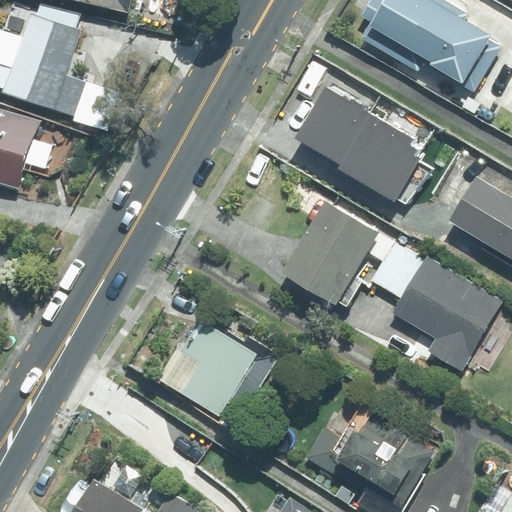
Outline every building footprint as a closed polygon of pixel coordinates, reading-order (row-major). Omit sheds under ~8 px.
[(79,0),(134,14),(137,0),(79,0)] [(493,34),(434,0),(388,0),(366,38),(459,93),(493,34)] [(80,27),(84,13),(45,4),(41,14),(35,12),(17,66),(0,60),(0,84),(10,88),(8,92),(59,109),(86,29),(80,27)] [(511,88),(511,77),(497,68),(480,99),(499,110),(511,88)] [(323,87),(294,138),(339,163),(337,168),(406,205),(435,168),(421,159),(415,155),(417,148),(410,145),(414,139),(323,87)] [(0,180),(23,188),(38,139),(12,131),(18,112),(0,106),(0,180)] [(511,189),(485,174),(458,219),(511,251),(511,189)] [(345,303),(388,230),(332,198),(290,270),(345,303)] [(509,299),(433,254),(399,311),(441,337),(433,350),(467,370),(509,299)] [(507,287),(511,278),(511,269),(504,265),(496,281),(507,287)] [(264,353),(208,318),(183,358),(178,355),(164,377),(225,415),(264,353)] [(310,456),(368,491),(363,500),(382,511),(405,511),(443,450),(401,425),(394,436),(369,421),(365,427),(364,429),(354,423),(347,436),(329,426),(310,456)] [(263,447),(283,460),(293,445),(272,433),(263,447)] [(80,511),(202,511),(203,510),(176,493),(164,511),(157,511),(101,478),(80,511)]
